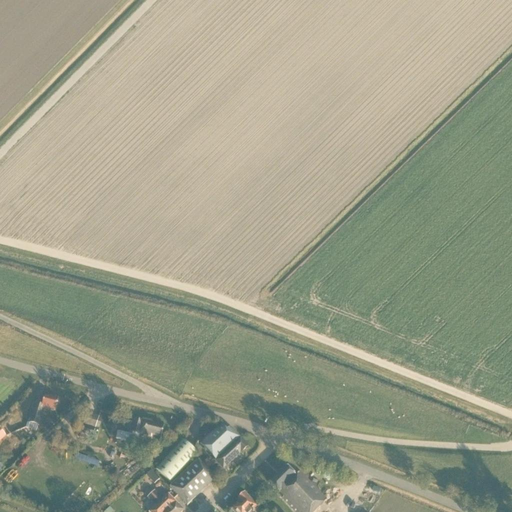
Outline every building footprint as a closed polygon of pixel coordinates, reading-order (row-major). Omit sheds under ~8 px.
[(55,412),(58,399),(45,396),(42,406),(33,403),(27,422),(26,428),(36,431),(38,426),(39,426),(44,409),(55,412)] [(99,417),(87,413),(79,437),(91,440),(99,417)] [(143,422),(130,419),(127,432),(151,438),(151,436),(161,438),(163,427),(152,424),(152,422),(143,420),(143,422)] [(226,431),(221,425),(200,445),(216,461),(215,462),(223,471),(248,447),(240,438),(229,428),(226,431)] [(198,454),(182,440),(155,470),(172,485),(198,454)] [(215,479),(198,461),(170,488),(187,506),(215,479)] [(300,473),(296,477),(286,467),(269,483),(279,493),(284,497),(282,498),(295,511),(315,511),(327,501),(300,473)] [(154,485),(159,480),(151,471),(146,476),(154,485)] [(168,495),(163,500),(154,491),(147,498),(156,507),(150,511),(182,511),(184,511),(168,495)] [(232,511),(252,511),(257,507),(244,495),(238,501),(239,503),(231,511),(232,511)]
